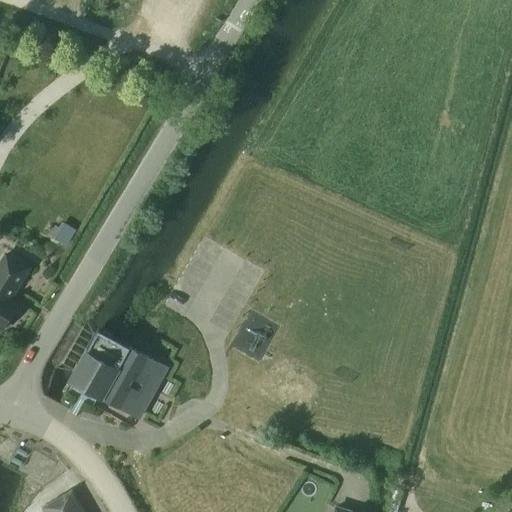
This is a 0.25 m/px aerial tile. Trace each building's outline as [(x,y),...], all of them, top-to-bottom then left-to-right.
[(56,237),(67,243),(75,228),(65,222),(56,237)] [(28,269),(6,255),(0,264),(0,331),(1,332),(17,305),(9,300),(28,269)] [(168,366),(98,329),(69,381),(85,389),(80,398),(93,405),(97,396),(139,419),(168,366)] [(229,448),(180,483),(200,511),(208,511),(252,480),(229,448)] [(83,511),(71,491),(43,508),(45,511),(83,511)]
